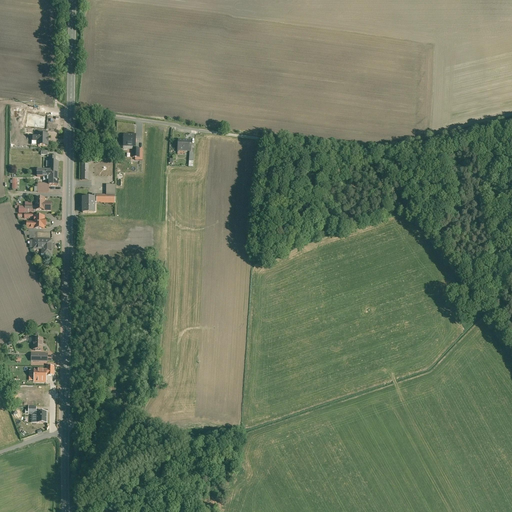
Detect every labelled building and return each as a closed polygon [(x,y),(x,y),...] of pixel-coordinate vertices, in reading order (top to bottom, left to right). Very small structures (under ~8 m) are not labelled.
[(59,133),(60,118),(51,118),(51,123),(46,123),(46,114),(38,114),(33,114),(33,120),(38,120),(38,126),(46,126),(46,127),(51,127),(51,133),(59,133)] [(48,137),(38,137),(38,138),(33,138),(33,143),(38,143),(38,147),(48,148),(48,137)] [(130,138),(123,137),(123,148),(133,148),(135,148),(136,148),(136,137),(130,137),(130,138)] [(191,141),(191,142),(185,141),(178,141),(177,151),(178,151),(178,150),(184,150),(184,151),(189,151),(189,167),(193,168),(194,147),(191,147),(191,141)] [(142,162),(142,151),(135,151),(135,148),(133,148),(133,159),(135,160),(135,162),(142,162)] [(57,187),(58,163),(55,163),(55,159),(50,159),(49,173),(42,172),(42,171),(37,171),(37,179),(49,179),(49,187),(57,187)] [(115,205),(115,187),(106,187),(106,198),(96,198),(96,200),(83,200),(83,210),(83,215),(94,215),(94,214),(93,214),(93,206),(97,206),(97,205),(115,205)] [(25,209),(19,209),(19,215),(25,215),(25,214),(36,214),(36,212),(44,212),(50,212),(50,205),(44,204),(45,201),(36,201),(36,208),(25,207),(25,209)] [(44,222),(44,219),(35,219),(34,225),(27,224),(27,230),(34,230),(44,231),(44,227),(45,227),(46,222),(44,222)] [(52,242),(34,242),(34,251),(34,250),(42,250),(42,257),(41,257),(41,259),(43,259),(43,258),(51,258),(52,242)] [(42,336),(32,336),(32,351),(42,351),(42,336)] [(46,369),(34,369),(33,381),(46,382),(46,374),(53,374),(54,366),(46,366),(46,369)] [(36,407),(28,406),(28,414),(32,414),(31,423),(47,424),(47,413),(36,413),(36,407)]
